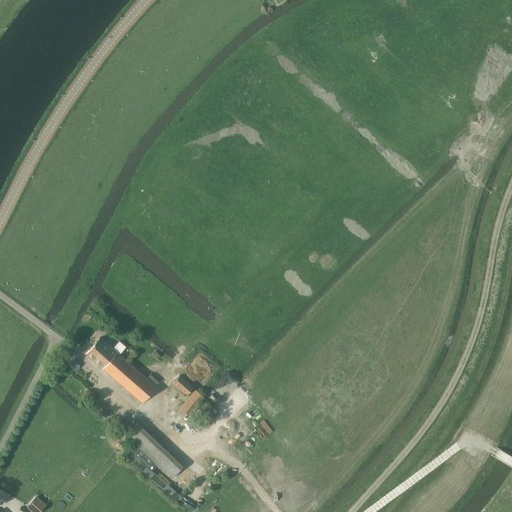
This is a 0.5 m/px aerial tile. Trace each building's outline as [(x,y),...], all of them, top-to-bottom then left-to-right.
[(141,402),(155,386),(118,354),(124,346),(118,341),(111,348),(98,337),(84,353),(141,402)] [(180,409),(190,416),(195,421),(201,426),(216,407),(205,398),(196,390),(187,400),(184,398),(193,387),(179,376),(173,383),(181,389),(174,397),(183,405),(180,409)] [(136,421),(125,433),(171,476),(182,465),(136,421)] [(166,482),(154,473),(151,477),(163,486),(166,482)] [(180,499),(190,505),(202,488),(192,482),(180,499)] [(166,483),(163,488),(173,493),(176,488),(166,483)] [(28,505),(35,511),(37,511),(45,504),(36,496),(28,505)]
